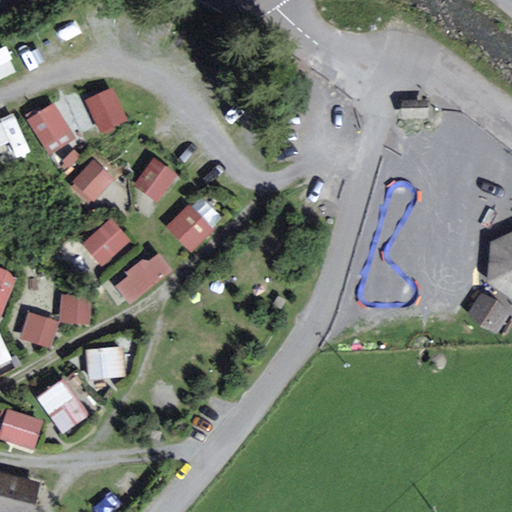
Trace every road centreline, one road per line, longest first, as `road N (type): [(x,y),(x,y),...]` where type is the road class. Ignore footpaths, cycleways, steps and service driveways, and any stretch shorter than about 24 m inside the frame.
road 1 (unclassified): [(389,76),(333,283),(303,339),(159,511)]
road 2 (track): [(373,133),(314,158),(260,198),(162,292),(145,364),(87,459)]
road 3 (track): [(314,158),(251,176),(165,81),(81,67),(0,99)]
road 4 (track): [(0,460),(187,452),(206,459)]
road 5 (unclassified): [(389,76),(329,54),(267,0)]
road 6 (unclassified): [(511,121),(451,75),(420,69),(389,76)]
